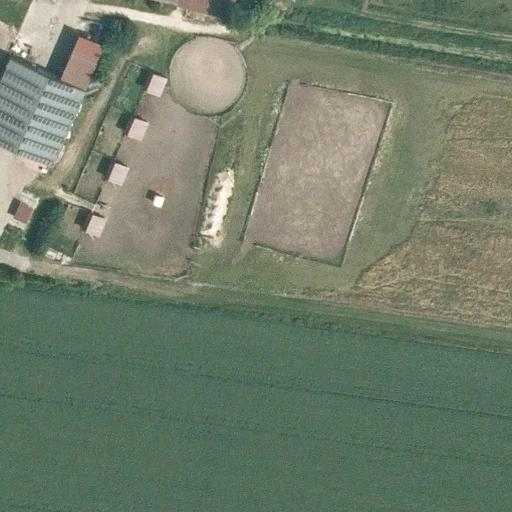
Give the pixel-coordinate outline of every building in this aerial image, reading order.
[(78,83),(13,54),(0,83),(0,139),(44,159),(78,83)] [(145,87),(160,94),(167,76),(152,70),(145,87)] [(140,138),(148,120),(134,114),(126,132),(140,138)] [(74,193),(96,202),(113,158),(91,150),(74,193)] [(108,178),(122,183),(129,165),(115,159),(108,178)] [(99,234),(106,217),(91,211),(85,228),(99,234)]
